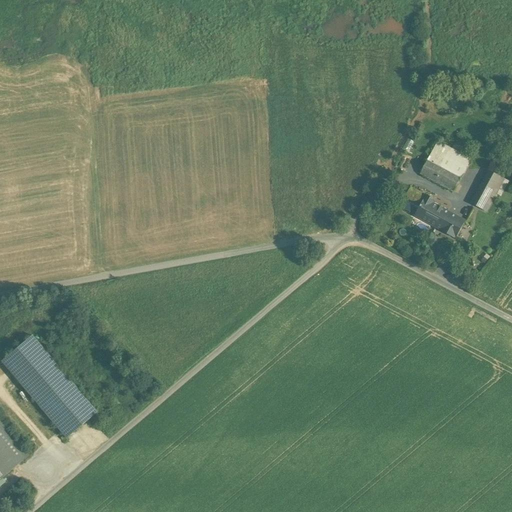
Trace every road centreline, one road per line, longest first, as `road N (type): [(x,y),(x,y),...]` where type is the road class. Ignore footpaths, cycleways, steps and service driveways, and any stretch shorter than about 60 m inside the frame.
road 1 (unclassified): [(0,296),(351,233),(511,320)]
road 2 (track): [(25,511),(351,233)]
